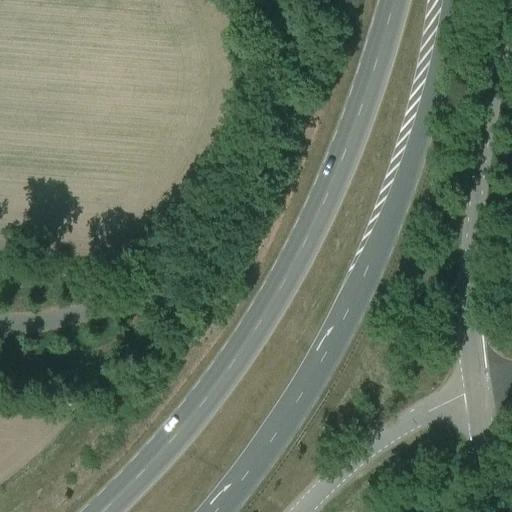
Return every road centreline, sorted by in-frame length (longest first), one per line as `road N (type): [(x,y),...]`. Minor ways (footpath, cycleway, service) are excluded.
road 1 (primary): [(393,0),(354,128),(252,333),(184,425),(102,511)]
road 2 (primary): [(214,511),(275,435),(356,294),(417,129),(442,0)]
road 3 (unclassified): [(0,323),(53,321),(120,298),(202,238),(236,190),(263,123),(270,72),(263,0)]
road 4 (unclassified): [(474,386),(468,264),(503,0)]
road 5 (unclassified): [(299,511),(374,443),(474,386)]
road 6 (unclassified): [(492,511),(474,386)]
